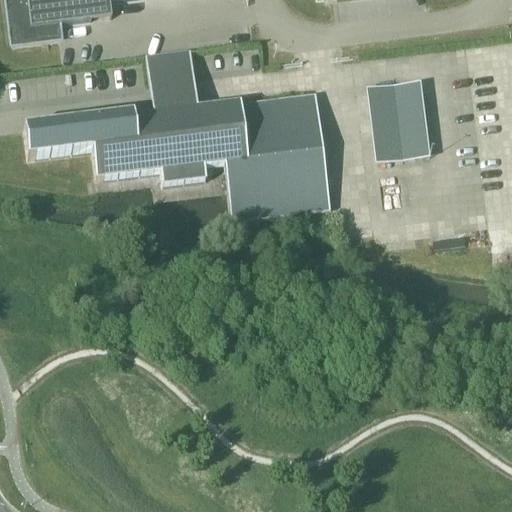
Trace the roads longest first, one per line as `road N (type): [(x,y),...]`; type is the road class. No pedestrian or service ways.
road 1 (unclassified): [(268,0),(272,16),(294,33),(323,37),(471,16),(496,0)]
road 2 (unknown): [(272,16),(100,44)]
